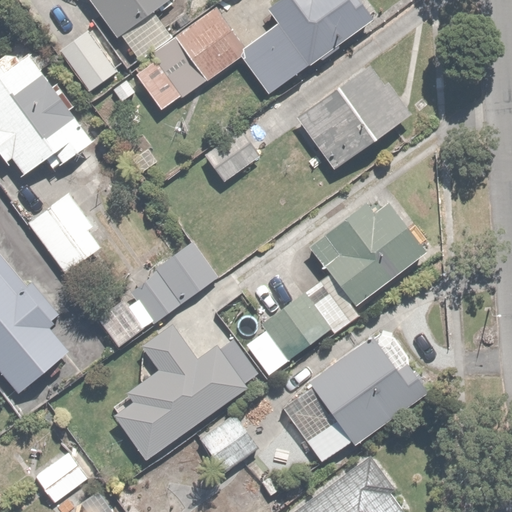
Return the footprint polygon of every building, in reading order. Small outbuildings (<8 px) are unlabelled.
[(165,0),(90,0),(116,35),(165,0)] [(125,68),(130,74),(111,88),(122,102),(140,89),(158,114),(241,56),(267,92),(370,20),(375,16),(363,0),(279,0),(266,10),(277,24),(245,47),(215,4),(125,68)] [(116,70),(88,32),(62,51),(89,89),(116,70)] [(93,140),(30,52),(16,62),(7,50),(0,54),(0,162),(3,166),(13,159),(24,173),(45,158),(53,169),(63,162),(75,179),(99,162),(87,145),(93,140)] [(404,116),(367,66),(296,118),(333,168),(404,116)] [(260,153),(239,125),(202,153),(222,181),(260,153)] [(66,193),(27,220),(64,272),(103,245),(66,193)] [(308,247),(327,270),(261,324),(264,328),(244,344),(273,379),(367,303),(432,251),(393,202),(374,217),(363,203),(308,247)] [(192,240),(127,286),(136,298),(126,305),(120,296),(93,316),(115,347),(217,274),(192,240)] [(0,260),(0,372),(17,393),(73,346),(51,321),(60,314),(34,283),(25,291),(0,260)] [(116,412),(150,459),(247,389),(243,384),(258,373),(234,339),(220,349),(215,342),(196,356),(172,323),(140,347),(156,370),(123,393),(130,402),(116,412)] [(426,389),(383,328),(308,381),(311,386),(282,406),(321,462),(426,389)] [(260,448),(235,413),(200,438),(225,473),(260,448)] [(91,474),(71,448),(31,477),(51,504),(91,474)] [(396,511),(404,506),(365,455),(290,511),(396,511)] [(112,511),(96,488),(69,507),(72,511),(112,511)]
